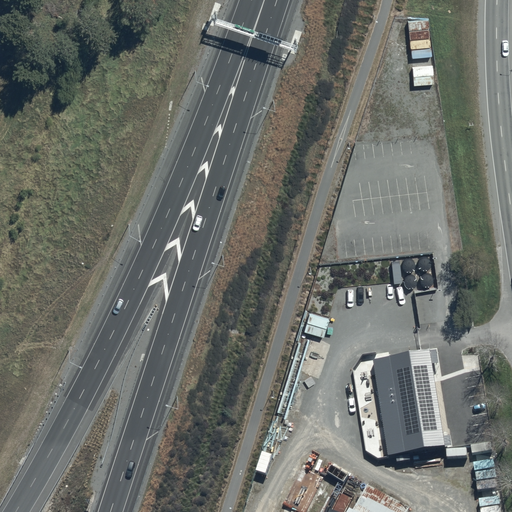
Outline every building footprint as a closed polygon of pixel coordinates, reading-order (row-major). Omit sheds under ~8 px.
[(364,275),(362,262),(318,268),(320,282),(364,275)] [(314,268),(296,270),(298,291),(317,289),(314,268)] [(386,273),(332,281),(336,310),(358,307),(363,343),(392,338),(389,313),(396,312),(399,336),(426,331),(425,323),(427,322),(424,307),(423,307),(417,271),(387,275),(386,273)] [(287,291),(281,320),(299,324),(305,294),(287,291)] [(298,368),(308,336),(292,331),(282,363),(298,368)] [(319,381),(333,343),(312,335),(298,373),(319,381)] [(385,362),(386,370),(407,367),(406,359),(385,362)] [(487,431),(448,434),(449,445),(488,442),(487,431)] [(464,494),(467,453),(459,453),(455,494),(464,494)] [(472,460),(475,485),(484,485),(484,483),(488,483),(487,478),(492,478),(491,467),(493,467),(493,459),(472,460)] [(310,511),(321,494),(293,478),(282,496),(283,497),(281,501),(299,511),(310,511)] [(348,511),(358,495),(338,484),(321,511),(348,511)] [(410,511),(411,511),(368,488),(354,511),(410,511)]
